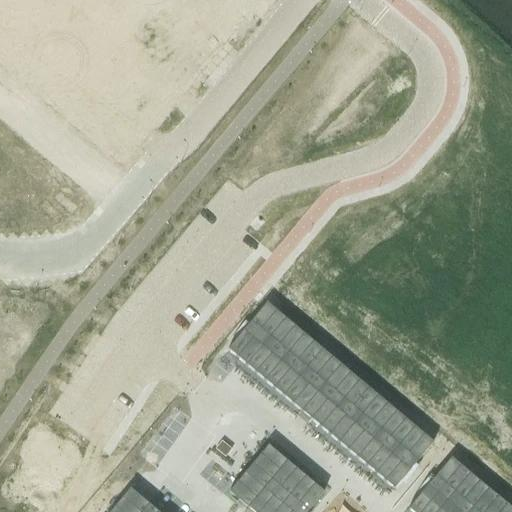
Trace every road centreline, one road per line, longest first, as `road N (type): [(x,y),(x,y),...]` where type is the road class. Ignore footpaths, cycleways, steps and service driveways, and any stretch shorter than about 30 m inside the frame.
road 1 (tertiary): [(0,371),(314,0)]
road 2 (tertiary): [(258,0),(0,312)]
road 3 (track): [(0,86),(52,58),(110,0)]
